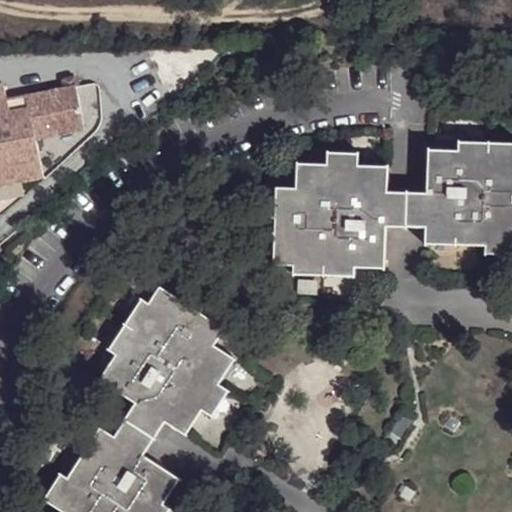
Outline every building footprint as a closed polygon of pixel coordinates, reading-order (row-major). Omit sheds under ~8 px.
[(0,189),(44,182),(37,144),(86,135),(78,93),(8,106),(6,90),(0,90),(0,189)] [(426,198),(406,198),(406,233),(425,233),(425,249),(485,251),(486,259),(511,259),(511,148),(459,147),(459,155),(430,157),(426,198)] [(406,233),(406,198),(387,196),(388,171),(357,169),(357,156),(327,158),(326,169),(298,169),(296,193),(277,194),(274,270),(293,271),(293,280),(353,282),(355,273),(384,273),(386,232),(406,233)] [(124,426),(153,443),(165,425),(187,439),(203,413),(213,419),(229,394),(221,388),(235,363),(215,348),(225,331),(161,290),(150,307),(143,303),(110,353),(114,360),(99,384),(135,408),(124,426)] [(142,460),(153,443),(124,426),(114,442),(99,434),(66,484),(60,479),(43,504),(54,511),(167,511),(164,509),(178,484),(142,460)]
